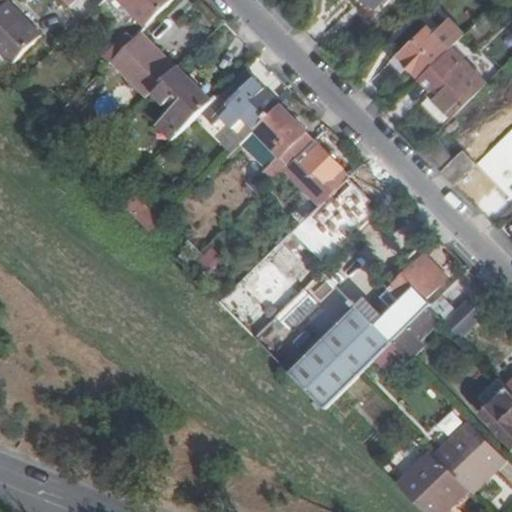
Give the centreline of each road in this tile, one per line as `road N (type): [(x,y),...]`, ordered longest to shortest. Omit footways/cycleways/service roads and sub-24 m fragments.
road 1 (residential): [(234,0),(511,277)]
road 2 (tertiary): [(113,511),(0,465)]
